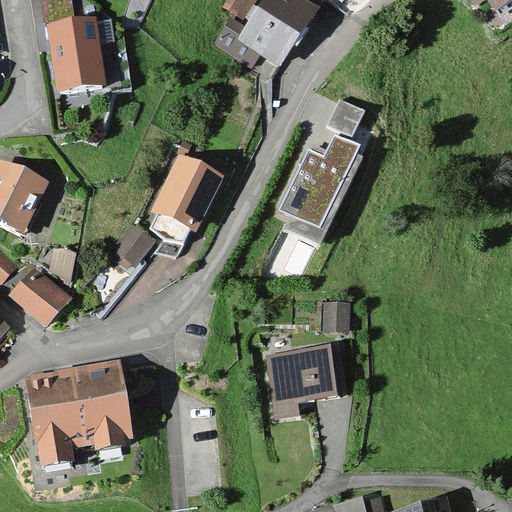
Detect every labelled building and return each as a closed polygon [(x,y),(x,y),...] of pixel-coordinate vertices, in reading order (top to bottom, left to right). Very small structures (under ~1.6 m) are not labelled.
[(74,0),(37,0),(52,93),(112,84),(103,24),(79,27),(74,0)] [(227,0),(220,10),(241,25),(259,0),(227,0)] [(291,0),(274,0),(239,45),(277,74),(319,22),(291,0)] [(511,2),(511,0),(482,0),(491,14),(511,2)] [(119,96),(114,117),(137,123),(142,102),(119,96)] [(365,120),(339,106),(325,131),(352,145),(365,120)] [(309,158),(278,218),(319,238),(360,158),(333,144),(323,165),(309,158)] [(221,186),(179,166),(153,217),(195,238),(221,186)] [(42,195),(1,177),(0,178),(0,230),(22,240),(42,195)] [(134,224),(113,249),(134,267),(155,243),(134,224)] [(71,280),(76,251),(54,247),(50,271),(71,280)] [(0,283),(14,266),(0,254),(0,283)] [(68,299),(34,271),(13,296),(46,324),(68,299)] [(351,304),(321,304),(321,335),(351,335),(351,304)] [(334,393),(328,350),(268,358),(277,417),(295,414),(293,399),(334,393)] [(120,364),(24,380),(38,467),(75,460),(73,448),(94,445),(95,452),(126,447),(125,439),(132,438),(120,364)] [(335,511),(367,511),(365,501),(364,496),(331,505),(335,511)] [(383,511),(380,497),(365,501),(367,511),(383,511)] [(446,511),(443,501),(401,511),(446,511)]
